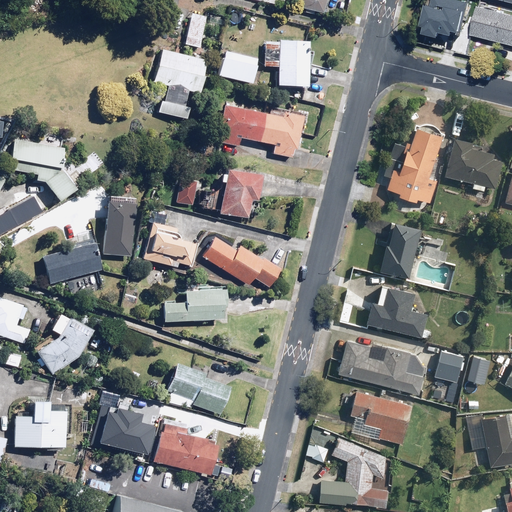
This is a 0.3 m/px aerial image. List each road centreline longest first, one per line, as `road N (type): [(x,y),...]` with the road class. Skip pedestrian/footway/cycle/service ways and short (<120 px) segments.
road 1 (residential): [(259,511),(371,61)]
road 2 (residential): [(371,61),(511,95)]
